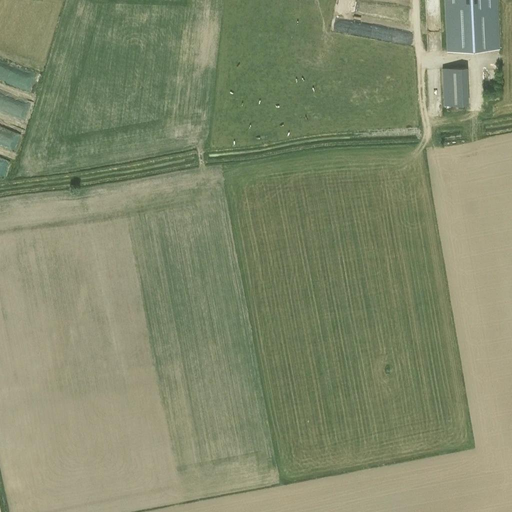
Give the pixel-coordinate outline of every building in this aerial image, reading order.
[(443,0),(446,52),(499,49),(497,0),(443,0)] [(0,80),(11,81),(11,67),(0,66),(0,80)] [(467,67),(441,68),(443,106),(468,105),(467,67)] [(12,74),(12,87),(33,88),(33,75),(12,74)] [(14,102),(9,114),(20,119),(26,107),(14,102)] [(0,144),(10,148),(16,132),(0,126),(0,144)]
